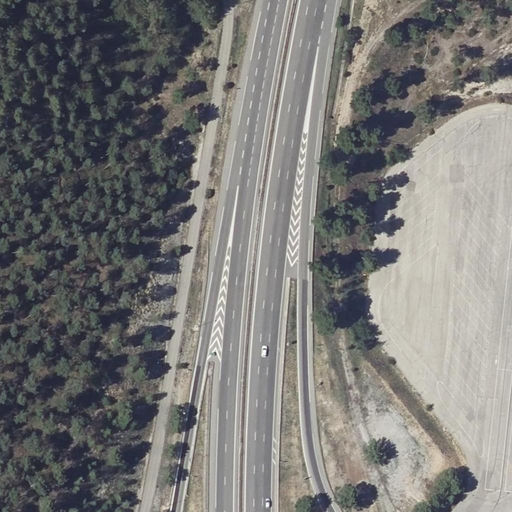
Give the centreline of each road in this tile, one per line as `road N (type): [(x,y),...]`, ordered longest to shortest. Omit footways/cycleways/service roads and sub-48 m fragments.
road 1 (track): [(229,0),(154,479),(141,511)]
road 2 (motorway): [(330,511),(310,454),(305,399),(319,0)]
road 3 (motorway): [(259,511),(265,328),(314,0)]
road 4 (motorway): [(274,0),(259,61),(227,511)]
